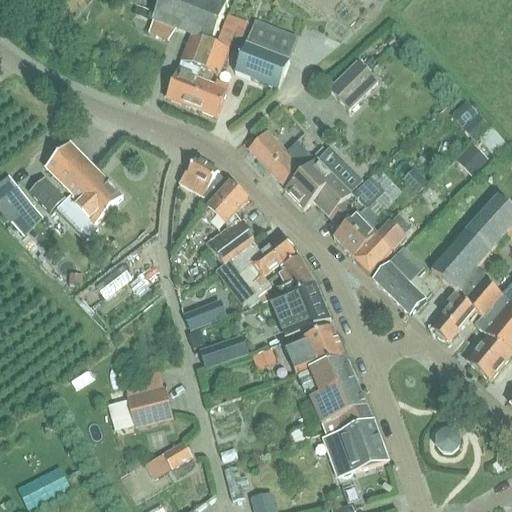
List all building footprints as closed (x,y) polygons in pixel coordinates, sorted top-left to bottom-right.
[(167,102),(192,112),(231,18),(228,17),(216,47),(212,46),(230,0),(164,0),(155,24),(192,39),(182,65),(200,73),(196,83),(178,75),(167,102)] [(132,17),(147,23),(150,15),(135,9),(132,17)] [(230,53),(229,52),(234,37),(243,40),(249,25),(231,18),(192,112),(217,122),(230,90),(217,85),(215,90),(209,88),(213,78),(219,80),(230,53)] [(236,77),(279,94),(290,66),(289,65),(298,41),(256,24),(246,50),(247,50),(236,77)] [(350,116),(379,88),(360,68),(331,95),(350,116)] [(467,106),(451,120),(462,132),(478,118),(467,106)] [(307,114),(299,122),(313,135),(321,127),(307,114)] [(475,145),(490,131),(478,118),(462,132),(475,145)] [(492,133),(480,144),(496,161),(508,150),(492,133)] [(249,155),(268,174),(287,155),(268,136),(249,155)] [(287,155),(268,174),(287,194),(315,164),(296,146),(287,155)] [(70,149),(46,172),(72,199),(58,212),(88,243),(98,232),(94,228),(122,201),(101,180),(71,148),(70,149)] [(475,149),(468,156),(461,162),(457,166),(471,180),(488,164),(475,149)] [(218,178),(219,176),(197,163),(188,178),(187,177),(180,188),(210,205),(226,185),(218,178)] [(287,194),(286,195),(306,215),(315,206),(330,222),(352,199),(316,163),(315,164),(287,194)] [(408,179),(404,183),(418,198),(423,194),(429,188),(415,173),(408,179)] [(0,184),(0,220),(24,212),(13,180),(0,184)] [(45,181),(29,196),(50,218),(66,202),(45,181)] [(388,194),(393,204),(407,197),(401,187),(388,194)] [(228,228),(249,204),(230,188),(210,210),(202,223),(211,230),(218,220),(228,228)] [(377,242),(378,241),(377,241),(385,233),(353,199),(330,222),(343,236),(335,244),(355,265),(377,242)] [(455,296),(455,295),(477,271),(511,231),(511,213),(497,200),(464,236),(431,275),(455,296)] [(234,262),(250,251),(257,245),(240,223),(208,248),(225,270),(234,262)] [(377,242),(355,265),(370,280),(392,257),(393,258),(408,244),(392,228),(378,242),(378,241),(377,242)] [(250,251),(234,262),(243,274),(253,287),(249,290),(258,302),(272,292),(263,280),(294,257),(293,255),(293,250),(289,246),(284,244),(283,243),(258,262),(250,251)] [(403,253),(373,283),(394,303),(416,280),(417,281),(424,273),(403,253)] [(180,270),(182,257),(167,254),(165,267),(180,270)] [(279,278),(290,297),(314,288),(300,261),(284,270),(286,273),(279,278)] [(432,337),(446,350),(475,316),(483,322),(476,331),(502,300),(487,287),(491,283),(477,271),(455,295),(462,301),(460,303),(455,298),(445,311),(449,315),(445,321),(432,337)] [(72,309),(82,319),(114,287),(104,277),(72,309)] [(69,280),(69,289),(81,290),(82,280),(69,280)] [(416,280),(394,303),(410,320),(426,304),(425,303),(432,296),(417,281),(416,280)] [(290,297),(282,300),(271,305),(285,341),(300,335),(329,323),(314,287),(314,288),(290,297)] [(502,300),(476,331),(490,342),(469,368),(491,386),(511,360),(511,288),(502,300)] [(220,304),(183,319),(190,336),(227,320),(220,304)] [(332,331),(302,344),(284,352),(297,379),(345,361),(332,331)] [(199,335),(189,339),(193,353),(204,349),(199,335)] [(242,339),(199,354),(206,373),(249,358),(242,339)] [(271,352),(251,360),(256,371),(275,363),(271,352)] [(335,423),(341,437),(374,426),(345,361),(297,379),(304,396),(309,394),(313,401),(310,402),(321,429),(335,423)] [(128,400),(134,425),(171,416),(164,391),(128,400)] [(217,394),(208,398),(213,410),(221,407),(217,394)] [(374,426),(341,437),(323,444),(337,481),(354,475),(388,464),(374,426)] [(306,430),(291,436),(295,447),(310,441),(306,430)] [(453,435),(442,435),(437,441),(436,451),(442,458),(451,458),(458,451),(459,442),(453,435)] [(184,445),(145,468),(155,485),(194,462),(184,445)] [(493,468),(499,476),(505,472),(499,463),(493,468)] [(238,470),(224,474),(232,503),(232,505),(246,501),(245,499),(243,491),(244,490),(248,489),(246,481),(242,482),(241,482),(238,470)] [(252,511),(274,511),(270,498),(250,503),(252,511)]
